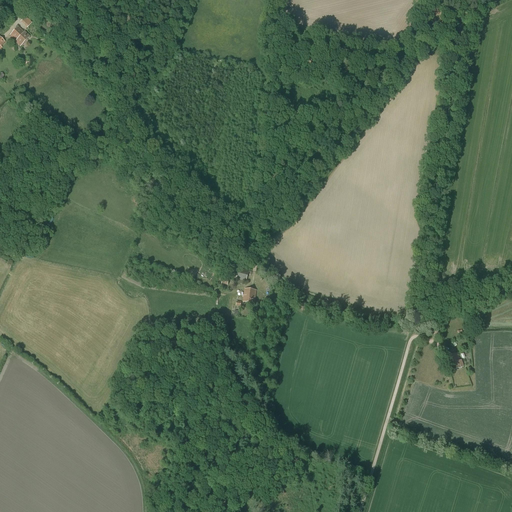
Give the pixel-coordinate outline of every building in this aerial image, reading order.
[(20,22),(27,28),(32,23),(25,16),(20,22)] [(24,32),(24,33),(18,27),(10,36),(15,41),(15,42),(20,47),(29,37),(24,32)] [(239,268),(236,279),(246,282),(250,271),(239,268)] [(243,302),(254,303),(256,290),(245,289),(243,302)] [(449,356),(448,353),(445,354),(451,371),(463,367),(461,360),(460,361),(457,353),(449,356)]
